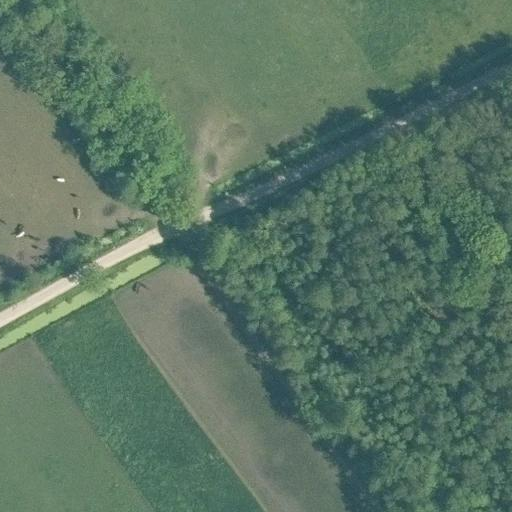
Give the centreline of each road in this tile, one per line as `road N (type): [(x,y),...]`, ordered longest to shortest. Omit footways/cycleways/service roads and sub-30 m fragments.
road 1 (track): [(0,315),(511,62)]
road 2 (track): [(172,227),(13,0)]
